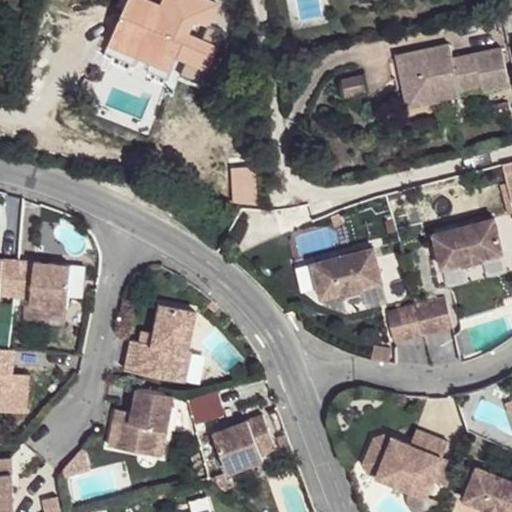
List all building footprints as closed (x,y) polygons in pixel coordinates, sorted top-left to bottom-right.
[(147,0),(128,0),(112,39),(143,53),(148,43),(177,56),(193,19),(147,0)] [(143,53),(112,39),(110,44),(170,71),(177,56),(148,43),(143,53)] [(434,92),(435,98),(458,93),(456,85),(478,80),(480,89),(507,83),(499,48),(472,53),(474,61),(451,66),(450,58),(448,46),(396,57),(399,73),(408,72),(413,96),(434,92)] [(450,58),(451,66),(474,61),(472,53),(450,58)] [(399,73),(405,104),(435,98),(434,92),(413,96),(408,72),(399,73)] [(364,74),(342,79),(346,96),(367,92),(364,74)] [(508,101),(491,105),(493,112),(510,109),(508,101)] [(497,222),(436,238),(444,271),(466,266),(467,269),(485,265),(484,262),(505,256),(497,222)] [(375,252),(314,267),(323,301),(345,296),(345,299),(363,294),(363,292),(383,286),(375,252)] [(0,310),(1,299),(17,300),(20,265),(0,263),(0,310)] [(31,308),(68,311),(72,270),(20,265),(17,300),(32,301),(31,308)] [(447,302),(418,310),(426,344),(455,336),(447,302)] [(197,316),(162,310),(157,337),(155,348),(142,345),(133,343),(127,374),(187,386),(192,355),(190,355),(197,316)] [(418,310),(388,317),(397,351),(426,344),(418,310)] [(144,335),(142,345),(155,348),(157,337),(144,335)] [(12,352),(0,351),(0,414),(31,417),(34,390),(17,389),(18,378),(20,353),(12,352)] [(18,378),(17,389),(34,390),(35,380),(18,378)] [(175,399),(139,391),(134,417),(132,427),(115,423),(111,449),(163,459),(175,399)] [(260,410),(213,434),(232,471),(265,455),(262,449),(276,442),(260,410)] [(118,413),(115,423),(132,427),(134,417),(118,413)] [(418,430),(412,446),(418,448),(424,433),(418,430)] [(367,472),(429,497),(435,482),(444,459),(450,444),(424,433),(418,448),(412,446),(383,434),(374,435),(362,465),(367,472)] [(444,459),(435,482),(449,488),(458,464),(444,459)] [(14,511),(13,463),(0,462),(0,511),(14,511)] [(511,511),(511,479),(481,467),(468,500),(489,508),(488,511),(491,511),(511,511)]
